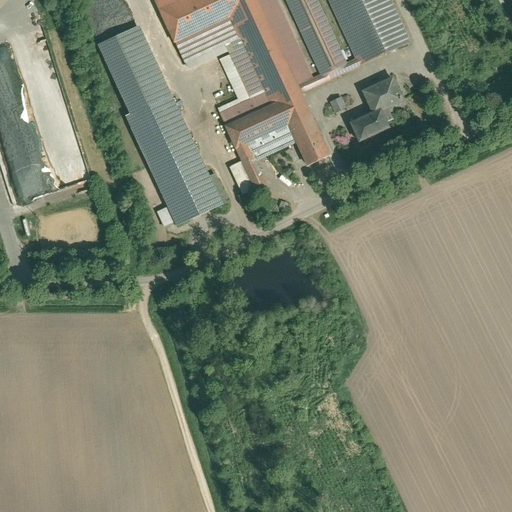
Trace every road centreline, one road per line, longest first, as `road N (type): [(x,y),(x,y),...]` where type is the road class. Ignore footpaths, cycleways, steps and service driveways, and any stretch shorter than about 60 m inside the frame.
road 1 (unclassified): [(0,283),(154,285),(511,118)]
road 2 (track): [(154,285),(143,313),(210,511)]
